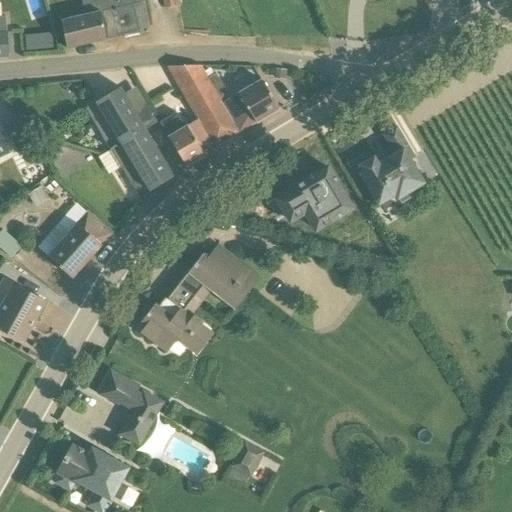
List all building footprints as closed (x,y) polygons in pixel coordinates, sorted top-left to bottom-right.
[(81,0),(84,16),(60,22),(66,50),(108,40),(138,33),(138,32),(148,29),(140,0),(81,0)] [(161,0),(164,10),(175,7),(173,0),(161,0)] [(167,68),(213,148),(239,134),(199,66),(167,68)] [(239,134),(278,111),(260,81),(228,100),(214,76),(213,76),(209,70),(208,69),(203,73),(239,134)] [(110,151),(144,130),(156,123),(135,88),(123,95),(119,89),(85,109),(110,151)] [(204,156),(203,155),(213,148),(196,121),(183,129),(175,114),(159,124),(185,167),(204,156)] [(395,128),(381,136),(393,155),(377,164),(373,157),(357,167),(361,174),(358,175),(377,207),(393,198),(395,202),(425,184),(410,160),(414,158),(395,128)] [(165,165),(144,130),(110,151),(97,158),(107,175),(120,168),(138,199),(163,183),(173,178),(165,165)] [(0,158),(9,154),(0,136),(0,158)] [(351,210),(326,169),(290,190),(291,192),(269,206),(276,218),(283,213),(289,222),(303,214),(314,232),(351,210)] [(34,208),(48,200),(48,199),(40,187),(26,195),(34,208)] [(72,279),(112,234),(87,212),(86,213),(75,203),(36,248),(72,279)] [(20,247),(1,230),(0,231),(0,250),(10,260),(20,247)] [(184,265),(171,281),(200,304),(209,292),(233,311),(259,278),(217,246),(207,259),(201,255),(190,269),(184,265)] [(45,302),(3,279),(0,284),(0,294),(5,297),(0,306),(0,331),(21,344),(45,302)] [(202,322),(193,314),(200,304),(171,281),(160,295),(163,298),(157,307),(154,305),(135,330),(165,354),(176,341),(196,356),(213,334),(200,324),(202,322)] [(137,389),(110,374),(98,396),(129,413),(117,435),(138,447),(163,403),(141,390),(139,394),(136,392),(137,389)] [(71,445),(55,474),(57,475),(53,483),(69,492),(74,483),(91,492),(84,506),(95,511),(104,511),(107,507),(105,505),(107,501),(110,502),(128,469),(91,448),(88,454),(71,445)] [(262,481),(273,463),(245,448),(235,467),(262,481)]
